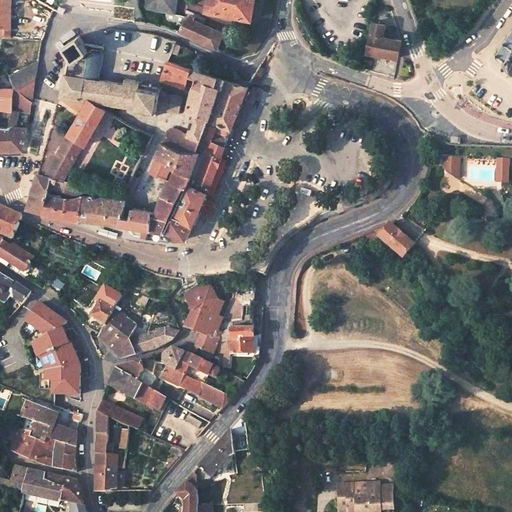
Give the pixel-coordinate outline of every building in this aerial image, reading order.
[(0,0),(0,36),(10,38),(11,0),(0,0)] [(175,0),(144,0),(144,6),(173,12),(175,0)] [(206,0),(205,11),(250,19),(253,0),(206,0)] [(186,16),(166,13),(164,21),(182,24),(186,16)] [(188,16),(186,16),(182,24),(179,33),(217,49),(225,32),(193,19),(194,16),(189,14),(188,16)] [(385,24),(373,21),(366,51),(397,59),(400,44),(401,42),(387,38),(384,37),(382,35),(385,24)] [(495,50),(493,53),(494,54),(493,55),(495,57),(496,56),(503,60),(502,61),(503,62),(502,63),(503,64),(504,63),(505,64),(506,62),(511,66),(511,27),(510,30),(511,31),(506,38),(505,37),(504,39),(504,38),(502,41),(503,42),(496,52),(495,50)] [(84,43),(80,36),(65,45),(70,53),(65,73),(62,96),(80,99),(88,100),(94,101),(106,103),(119,105),(135,108),(135,111),(137,111),(144,112),(144,113),(147,113),(147,112),(155,113),(155,115),(157,115),(158,111),(160,111),(163,110),(166,109),(180,112),(183,95),(166,92),(165,91),(164,90),(162,89),(160,89),(161,87),(140,83),(140,81),(138,81),(139,79),(125,77),(124,82),(99,78),(103,53),(90,51),(88,48),(84,43)] [(181,45),(175,43),(171,53),(177,55),(181,45)] [(0,149),(22,149),(25,127),(26,123),(29,110),(30,104),(31,100),(30,95),(30,92),(36,60),(8,77),(13,89),(0,88),(0,149)] [(189,76),(192,68),(168,60),(162,80),(163,80),(185,87),(189,76)] [(253,81),(259,84),(269,64),(264,62),(253,81)] [(194,69),(192,68),(189,76),(191,77),(195,78),(198,70),(194,69)] [(198,70),(193,86),(202,88),(204,82),(216,85),(218,77),(198,70)] [(225,79),(218,77),(216,85),(221,87),(222,88),(225,79)] [(247,86),(225,79),(222,88),(211,124),(217,126),(230,131),(232,131),(240,108),(247,86)] [(202,88),(193,86),(192,86),(184,112),(193,114),(207,119),(211,120),(221,87),(216,85),(204,82),(202,88)] [(94,101),(88,100),(45,174),(52,176),(65,179),(84,145),(87,146),(97,129),(108,109),(94,101)] [(207,119),(193,114),(187,132),(186,136),(200,141),(207,119)] [(217,126),(211,124),(206,139),(210,140),(212,141),(215,133),(217,126)] [(167,130),(162,137),(197,151),(200,141),(186,136),(187,132),(173,126),(167,130)] [(217,126),(215,133),(228,137),(230,131),(217,126)] [(228,137),(215,133),(212,141),(225,146),(227,141),(228,137)] [(197,151),(162,137),(154,157),(156,157),(169,162),(167,166),(172,168),(174,169),(191,175),(200,153),(197,151)] [(226,146),(210,140),(192,183),(209,191),(210,189),(226,146)] [(373,152),(371,150),(367,155),(370,157),(369,160),(375,161),(376,157),(379,156),(376,151),(373,152)] [(458,158),(444,158),(444,170),(458,178),(458,158)] [(159,176),(167,180),(172,168),(167,166),(168,165),(155,160),(154,159),(148,173),(157,177),(159,176)] [(510,159),(497,159),(496,182),(509,182),(510,159)] [(191,175),(174,169),(170,179),(185,185),(187,186),(189,182),(191,175)] [(45,174),(37,172),(27,209),(44,213),(49,193),(49,190),(52,176),(45,174)] [(65,179),(52,176),(49,190),(80,195),(84,193),(85,186),(86,183),(65,179)] [(168,178),(161,195),(177,200),(185,185),(170,179),(168,178)] [(192,183),(189,182),(187,186),(172,217),(192,226),(206,197),(209,191),(192,183)] [(68,197),(49,193),(44,213),(46,214),(66,218),(81,220),(81,219),(84,193),(80,195),(76,197),(68,197)] [(125,200),(84,193),(81,219),(120,224),(121,216),(122,216),(125,200)] [(154,216),(169,218),(177,200),(161,195),(154,216)] [(15,213),(0,206),(0,255),(25,272),(34,258),(13,245),(12,247),(1,239),(0,238),(0,234),(12,240),(22,218),(22,216),(15,213)] [(131,217),(129,226),(132,227),(143,229),(149,230),(151,230),(152,215),(152,210),(132,207),(131,217)] [(164,230),(169,218),(154,216),(152,215),(151,230),(152,230),(164,233),(164,230)] [(122,216),(121,216),(120,224),(123,224),(129,226),(131,217),(125,216),(122,216)] [(191,228),(192,226),(172,217),(167,229),(165,231),(171,238),(171,240),(172,240),(186,240),(191,228)] [(390,226),(375,233),(380,237),(403,256),(413,245),(390,226)] [(143,229),(132,227),(131,229),(135,233),(142,235),(143,229)] [(149,230),(143,229),(142,235),(141,237),(148,238),(148,237),(149,230)] [(152,230),(150,237),(171,240),(165,231),(164,230),(164,233),(152,230)] [(380,237),(375,233),(365,237),(368,243),(380,237)] [(0,299),(4,302),(10,294),(23,303),(31,293),(27,291),(24,290),(18,286),(16,284),(15,282),(1,274),(0,274),(0,299)] [(53,276),(44,291),(51,295),(56,299),(66,284),(53,276)] [(211,285),(201,290),(198,285),(184,291),(191,310),(193,311),(187,324),(185,329),(190,330),(201,333),(197,341),(195,347),(212,354),(213,352),(223,353),(222,367),(231,371),(231,358),(230,358),(230,353),(253,353),(252,327),(237,327),(230,329),(222,334),(219,332),(225,319),(220,317),(225,303),(220,301),(211,285)] [(105,292),(92,316),(105,327),(101,336),(99,338),(102,341),(110,347),(118,357),(119,359),(136,355),(142,353),(147,351),(148,352),(155,349),(168,342),(171,340),(177,331),(164,328),(161,328),(149,333),(131,339),(136,326),(126,320),(127,317),(114,311),(119,301),(105,292)] [(68,321),(38,299),(23,320),(43,333),(61,324),(68,321)] [(68,340),(61,324),(43,333),(30,342),(36,357),(38,356),(69,342),(68,340)] [(70,339),(68,340),(69,342),(38,356),(43,369),(80,362),(70,339)] [(176,350),(170,348),(165,355),(164,359),(162,364),(161,365),(167,368),(161,379),(222,408),(227,401),(226,395),(203,384),(208,375),(213,377),(214,377),(215,377),(216,376),(218,371),(217,370),(218,368),(192,354),(191,355),(187,354),(184,352),(176,350)] [(117,367),(116,369),(109,384),(158,412),(165,399),(148,388),(153,379),(149,373),(151,374),(153,362),(144,361),(117,367)] [(80,394),(80,362),(43,369),(43,379),(51,379),(50,394),(80,394)] [(101,401),(97,412),(109,418),(128,427),(136,431),(140,421),(101,401)] [(74,461),(75,449),(75,437),(51,429),(42,426),(48,412),(26,402),(20,418),(25,420),(33,423),(30,431),(22,430),(16,429),(11,448),(19,455),(24,458),(34,461),(56,469),(76,473),(74,461)] [(57,415),(48,412),(42,426),(51,429),(57,415)] [(115,482),(115,469),(116,455),(106,454),(107,435),(109,418),(97,412),(96,430),(96,434),(96,445),(95,466),(95,489),(95,493),(109,492),(109,483),(115,482)] [(211,454),(200,467),(213,478),(230,458),(234,456),(231,429),(211,454)] [(128,432),(120,431),(119,449),(125,450),(128,432)] [(170,447),(167,454),(175,457),(178,458),(180,457),(183,453),(170,447)] [(125,456),(116,455),(115,469),(123,470),(125,456)] [(175,457),(166,469),(168,470),(178,458),(175,457)] [(405,457),(386,458),(387,476),(406,476),(405,457)] [(48,474),(29,469),(16,466),(12,481),(11,488),(22,491),(60,501),(63,488),(46,481),(48,474)] [(78,483),(48,474),(46,481),(63,488),(60,501),(72,504),(83,506),(83,502),(80,493),(78,483)] [(198,511),(198,477),(194,474),(177,494),(185,501),(185,511),(198,511)] [(12,481),(0,477),(0,484),(11,488),(12,481)] [(358,483),(340,483),(341,507),(349,506),(349,511),(394,511),(394,486),(381,486),(381,482),(371,482),(371,495),(358,496),(358,483)]
